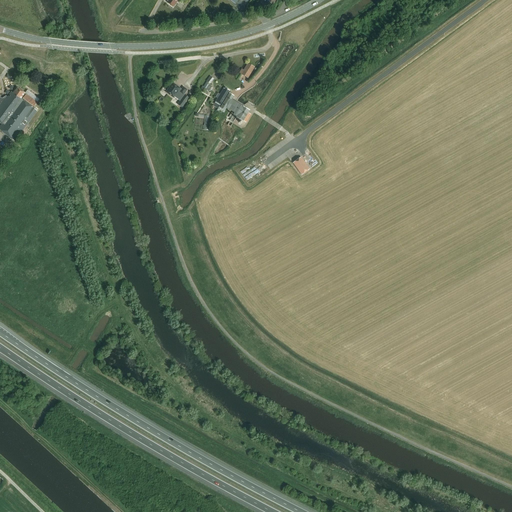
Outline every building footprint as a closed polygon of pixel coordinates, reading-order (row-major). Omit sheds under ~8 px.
[(248,78),(255,67),(248,63),(243,70),(241,69),(239,73),(248,78)] [(207,82),(203,87),(209,91),(212,87),(207,84),(208,82),(207,82)] [(175,97),(180,91),(181,92),(180,92),(184,95),(188,90),(184,87),(182,90),(181,90),(181,89),(173,83),(166,93),(174,99),(175,97)] [(0,123),(1,124),(0,126),(0,130),(14,141),(36,111),(21,99),(22,98),(25,94),(17,88),(13,94),(11,92),(8,97),(7,98),(6,98),(4,100),(2,99),(0,98),(0,97),(0,123)] [(222,106),(230,93),(229,93),(230,91),(226,88),(225,89),(224,89),(216,102),(222,106)] [(180,91),(175,97),(181,101),(185,96),(184,95),(180,92),(181,92),(180,91)] [(230,93),(222,106),(221,108),(225,111),(226,108),(234,113),(233,115),(237,117),(236,117),(243,122),(245,124),(246,122),(251,114),(248,113),(249,111),(232,99),(234,96),(230,93)] [(25,94),(22,98),(34,107),(37,102),(25,94)] [(181,101),(178,105),(182,108),(190,98),(185,95),(185,96),(181,101)] [(310,169),(301,157),(293,163),(302,175),(310,169)] [(241,171),(243,174),(246,173),(247,175),(255,170),(252,164),(241,171)]
